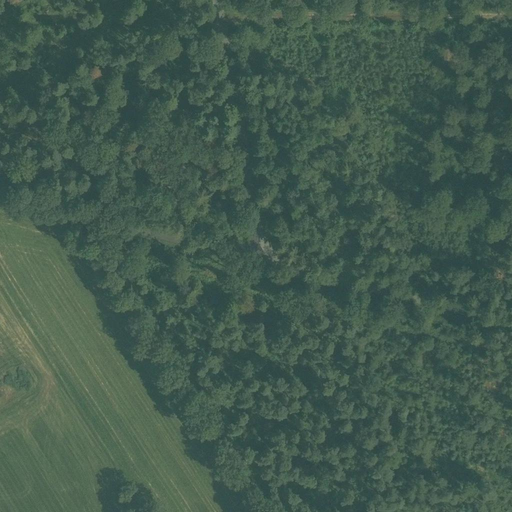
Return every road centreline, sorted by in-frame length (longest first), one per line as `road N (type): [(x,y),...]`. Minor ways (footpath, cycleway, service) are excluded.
road 1 (tertiary): [(216,0),(260,243),(300,271),(511,323)]
road 2 (track): [(0,198),(224,251),(260,243)]
